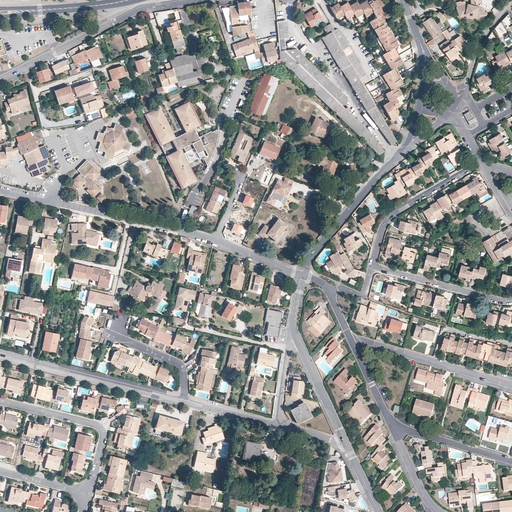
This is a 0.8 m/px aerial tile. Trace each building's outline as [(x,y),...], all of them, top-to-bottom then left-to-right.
[(366,0),(359,4),(364,13),(365,16),(373,12),(367,2),(366,0)] [(373,0),(370,0),(367,2),(373,12),(376,17),(381,15),(382,14),(379,10),(381,9),(380,7),(384,5),(380,0),(374,0),(374,1),(373,0)] [(482,0),(471,0),(472,1),(471,5),(469,4),(469,5),(467,4),(466,5),(465,0),(461,2),(461,1),(456,2),(461,16),(467,14),(467,13),(475,15),(475,16),(481,20),(486,13),(480,8),(478,7),(475,6),(476,4),(479,3),(483,2),(482,0)] [(248,20),(248,19),(247,15),(251,14),(249,1),(237,3),(238,5),(238,8),(230,9),(232,26),(232,32),(238,32),(249,31),(250,31),(250,29),(249,24),(248,24),(247,24),(247,20),(248,20)] [(357,1),(349,5),(354,14),(356,17),(364,13),(359,4),(357,1)] [(346,18),(354,14),(349,5),(347,2),(339,6),(344,14),(346,18)] [(337,3),(330,7),(337,19),(344,14),(339,6),(337,3)] [(316,7),(303,15),(311,27),(323,19),(316,7)] [(447,19),(441,10),(436,14),(442,22),(447,19)] [(511,17),(509,13),(502,21),(506,27),(511,22),(511,17)] [(381,15),(376,17),(369,22),(373,29),(385,22),(381,15)] [(432,16),(427,19),(423,21),(423,22),(434,38),(438,35),(442,32),(443,34),(448,31),(442,22),(438,25),(432,16)] [(169,31),(171,39),(181,35),(177,21),(169,23),(170,26),(166,27),(167,32),(169,31)] [(347,97),(298,48),(286,49),(284,39),(288,39),(286,21),(277,22),(277,25),(280,61),(379,154),(384,151),(370,132),(344,107),(346,104),(347,97)] [(389,30),(385,22),(373,29),(378,37),(389,30)] [(501,22),(495,28),(499,34),(505,29),(501,22)] [(332,32),(334,30),(330,23),(323,27),(327,34),(332,32)] [(337,28),(334,30),(332,32),(351,64),(361,82),(368,79),(339,30),(337,28)] [(450,34),(448,36),(449,38),(458,50),(461,48),(466,43),(460,34),(455,33),(453,29),(449,32),(450,34)] [(138,34),(127,37),(130,49),(146,44),(142,30),(137,32),(138,34)] [(258,48),(252,30),(250,31),(249,31),(247,31),(249,38),(232,44),(236,57),(246,53),(246,51),(254,48),(254,49),(258,48)] [(389,30),(378,37),(382,45),(394,37),(390,30),(389,30)] [(493,30),(489,37),(492,42),(498,38),(493,30)] [(351,64),(332,32),(327,34),(322,37),(341,70),(342,69),(351,64)] [(182,38),(181,35),(171,39),(174,48),(176,47),(184,45),(184,44),(182,38)] [(395,37),(394,37),(382,45),(387,52),(394,48),(398,45),(396,40),(397,40),(395,37)] [(458,50),(449,38),(447,40),(440,45),(442,49),(443,49),(446,52),(447,52),(447,53),(448,54),(448,55),(451,59),(458,54),(460,53),(459,52),(458,50)] [(273,42),(263,44),(265,51),(267,62),(277,60),(273,42)] [(184,45),(176,47),(178,54),(186,51),(184,45)] [(94,48),(93,47),(85,51),(85,50),(71,56),(75,64),(88,58),(90,62),(102,56),(98,48),(96,49),(94,48)] [(394,48),(387,52),(384,54),(382,55),(386,62),(398,55),(394,48)] [(511,60),(507,52),(506,50),(496,56),(497,59),(496,60),(501,68),(508,63),(509,64),(511,61),(511,60)] [(188,53),(175,57),(185,85),(201,80),(199,70),(193,72),(188,53)] [(403,63),(398,55),(386,62),(391,70),(394,68),(403,63)] [(175,57),(169,58),(172,68),(177,82),(178,86),(185,85),(175,57)] [(134,61),(138,73),(148,70),(146,63),(147,62),(146,58),(134,61)] [(63,60),(51,66),(55,74),(67,68),(66,65),(63,60)] [(351,64),(342,69),(366,111),(375,106),(361,82),(351,64)] [(112,80),(107,82),(109,88),(113,88),(114,89),(120,87),(117,79),(129,75),(127,71),(125,72),(123,65),(108,70),(112,80)] [(50,79),(48,71),(47,69),(47,68),(36,72),(39,83),(50,79)] [(177,82),(172,68),(164,71),(164,72),(158,75),(162,87),(177,82)] [(398,75),(394,68),(391,70),(382,75),(386,82),(398,75)] [(264,73),(262,72),(247,104),(250,106),(264,73)] [(279,79),(264,73),(250,106),(248,111),(249,112),(263,118),(279,79)] [(485,74),(477,79),(479,82),(477,83),(483,93),(489,89),(487,86),(494,82),(489,74),(486,76),(485,74)] [(398,75),(386,82),(389,87),(391,90),(397,87),(402,83),(398,75)] [(60,90),(60,88),(54,90),(58,104),(74,99),(70,87),(60,90)] [(401,94),(397,87),(391,90),(385,93),(389,101),(395,97),(400,95),(401,94)] [(16,96),(14,97),(7,99),(8,101),(4,102),(7,110),(10,109),(11,111),(17,109),(16,107),(29,103),(25,90),(20,92),(20,93),(16,94),(16,96)] [(92,94),(80,98),(85,113),(99,108),(99,107),(103,105),(100,94),(93,96),(92,94)] [(398,102),(395,97),(389,101),(382,105),(391,120),(397,116),(395,113),(398,111),(396,107),(400,105),(398,102)] [(175,137),(160,107),(154,110),(155,111),(150,113),(149,112),(148,110),(144,113),(146,116),(147,115),(161,142),(166,140),(167,141),(171,140),(173,139),(179,150),(177,151),(173,153),(174,154),(168,157),(181,183),(182,184),(180,185),(182,189),(187,186),(186,183),(188,181),(190,184),(197,181),(181,149),(184,148),(186,152),(192,149),(189,145),(192,143),(200,159),(202,158),(205,166),(207,165),(208,167),(208,166),(209,164),(211,162),(212,160),(213,158),(214,155),(215,153),(216,151),(217,148),(217,146),(218,143),(219,141),(219,139),(220,136),(220,134),(220,131),(221,129),(221,127),(213,131),(214,134),(213,134),(211,132),(211,131),(199,137),(194,128),(193,124),(196,123),(197,125),(201,123),(200,121),(198,122),(189,104),(191,103),(189,99),(185,102),(186,103),(186,105),(182,107),(181,106),(175,108),(186,132),(175,137)] [(200,121),(191,103),(189,104),(198,122),(200,121)] [(470,111),(464,114),(470,125),(476,122),(470,111)] [(169,155),(163,143),(167,141),(166,140),(161,142),(147,115),(146,116),(160,145),(167,158),(180,185),(182,184),(181,183),(168,157),(174,154),(173,153),(169,155)] [(309,130),(314,133),(315,130),(326,135),(331,124),(315,117),(309,130)] [(278,122),(274,130),(276,131),(279,132),(282,133),(285,134),(288,127),(278,122)] [(121,126),(117,124),(114,126),(113,128),(111,128),(110,128),(106,127),(105,130),(104,131),(103,134),(100,133),(97,134),(96,138),(98,141),(99,141),(100,143),(98,148),(102,151),(104,152),(105,153),(105,154),(106,158),(109,158),(113,157),(114,153),(122,149),(126,150),(129,148),(131,145),(129,142),(127,141),(127,140),(127,139),(124,132),(122,131),(122,130),(122,128),(121,126)] [(293,129),(288,127),(285,134),(286,135),(290,136),(293,129)] [(18,142),(33,136),(31,131),(15,137),(18,142)] [(239,132),(229,154),(234,157),(235,154),(239,156),(238,158),(243,161),(253,138),(239,132)] [(492,149),(503,143),(501,139),(503,138),(500,133),(493,137),(491,133),(487,135),(490,139),(489,139),(491,141),(492,143),(489,145),(492,149)] [(33,136),(18,142),(17,145),(17,146),(20,151),(20,152),(22,153),(28,165),(27,168),(29,172),(30,171),(33,177),(38,175),(40,176),(41,173),(47,171),(45,165),(47,164),(48,161),(47,157),(49,157),(44,145),(38,147),(37,143),(38,140),(35,139),(33,136)] [(446,150),(448,154),(458,148),(456,145),(458,144),(456,141),(452,143),(450,139),(446,141),(444,137),(436,142),(442,152),(446,150)] [(263,154),(275,158),(280,147),(264,141),(258,153),(262,155),(263,154)] [(506,143),(505,141),(503,143),(492,149),(494,153),(500,149),(501,151),(500,152),(503,157),(511,152),(511,151),(506,143)] [(12,154),(12,149),(11,146),(5,147),(5,151),(0,151),(0,165),(1,166),(1,164),(7,163),(6,159),(12,159),(12,154)] [(439,156),(433,146),(425,151),(427,154),(423,156),(428,165),(433,163),(431,161),(435,159),(439,156)] [(459,147),(458,148),(448,154),(454,165),(464,159),(462,156),(461,153),(462,152),(459,147)] [(333,173),(337,163),(321,157),(322,155),(319,154),(316,154),(315,154),(314,155),(313,155),(312,157),(312,158),(312,159),(312,160),(313,161),(313,162),(314,162),(313,167),(317,168),(315,173),(319,175),(319,176),(328,179),(329,178),(331,172),(333,173)] [(428,165),(423,156),(416,160),(417,164),(413,166),(418,176),(423,173),(422,171),(425,169),(429,166),(428,165)] [(87,160),(77,169),(84,177),(82,178),(80,176),(77,176),(74,179),(74,184),(76,186),(81,186),(84,183),(84,187),(88,187),(86,190),(91,195),(95,195),(98,192),(98,187),(94,184),(96,183),(96,180),(95,179),(98,175),(97,171),(95,168),(91,168),(90,163),(87,160)] [(151,171),(148,166),(142,168),(145,174),(151,171)] [(418,176),(413,166),(406,170),(408,173),(403,176),(405,179),(408,186),(412,183),(415,182),(417,185),(422,182),(418,176)] [(403,176),(400,171),(396,174),(399,179),(403,186),(405,185),(402,181),(405,179),(403,176)] [(285,176),(283,180),(291,185),(294,179),(285,176)] [(473,180),(466,184),(472,194),(476,191),(478,195),(479,195),(486,190),(487,190),(482,180),(479,182),(476,176),(472,178),(473,180)] [(283,180),(279,178),(272,189),(272,190),(270,194),(269,194),(266,200),(273,204),(276,198),(280,200),(283,195),(285,196),(285,195),(291,185),(283,180)] [(391,199),(396,196),(400,194),(401,195),(406,192),(403,186),(399,179),(395,182),(396,183),(387,189),(389,193),(388,194),(391,199)] [(256,183),(251,181),(238,213),(248,218),(251,211),(252,212),(260,192),(261,189),(255,186),(256,183)] [(259,184),(256,183),(255,186),(261,189),(260,192),(264,194),(267,187),(264,186),(259,184)] [(466,184),(457,189),(463,199),(472,194),(466,184)] [(215,186),(206,209),(216,214),(224,196),(217,193),(220,188),(215,186)] [(220,188),(217,193),(224,196),(226,191),(220,188)] [(452,190),(448,192),(448,194),(446,195),(450,202),(453,200),(455,203),(463,199),(457,189),(453,192),(452,190)] [(98,192),(95,195),(97,197),(96,198),(101,202),(105,198),(101,193),(100,194),(98,192)] [(450,202),(446,195),(446,194),(439,198),(440,199),(438,200),(435,202),(440,210),(451,204),(450,202)] [(435,202),(432,204),(433,206),(431,206),(423,211),(430,221),(437,217),(439,219),(444,216),(440,210),(435,202)] [(188,212),(194,215),(197,208),(191,206),(188,212)] [(370,213),(360,219),(362,221),(368,232),(371,230),(369,225),(375,222),(370,213)] [(21,217),(21,216),(17,216),(15,230),(21,231),(20,233),(26,234),(28,224),(32,225),(33,217),(25,215),(25,217),(22,216),(22,218),(21,217)] [(54,228),(55,219),(45,217),(42,233),(54,236),(56,228),(54,228)] [(266,226),(259,235),(266,241),(269,237),(276,242),(289,226),(279,219),(271,229),(266,226)] [(417,221),(409,219),(408,222),(401,220),(398,229),(414,233),(414,234),(415,234),(416,229),(415,229),(417,221)] [(364,234),(368,232),(362,221),(357,224),(364,234)] [(99,233),(85,230),(85,223),(75,223),(71,223),(71,230),(78,230),(78,234),(71,234),(71,244),(72,244),(86,244),(96,246),(99,233)] [(242,227),(234,223),(230,231),(239,235),(240,233),(242,228),(242,227)] [(347,241),(344,242),(349,250),(352,248),(354,250),(363,245),(360,239),(356,241),(352,234),(345,238),(347,241)] [(492,236),(483,242),(489,253),(498,248),(497,245),(492,236)] [(389,237),(387,246),(392,247),(391,251),(395,253),(394,257),(397,257),(398,255),(402,256),(405,246),(400,245),(401,240),(389,237)] [(42,238),(41,246),(40,249),(34,248),(33,247),(28,272),(39,274),(41,260),(53,262),(54,255),(56,256),(57,250),(55,249),(56,245),(51,244),(51,240),(42,238)] [(152,239),(147,238),(142,251),(146,253),(157,257),(157,256),(161,257),(162,254),(165,255),(167,250),(160,247),(161,245),(156,243),(155,245),(151,244),(152,239)] [(178,254),(181,245),(173,241),(169,251),(178,254)] [(509,241),(501,246),(506,256),(511,252),(511,246),(509,241)] [(417,249),(405,246),(402,256),(409,258),(409,261),(413,262),(417,249)] [(501,246),(498,248),(489,253),(495,263),(506,256),(501,246)] [(189,247),(186,257),(189,258),(187,270),(201,273),(206,255),(201,254),(201,252),(192,250),(192,248),(189,247)] [(340,255),(338,251),(331,255),(333,260),(327,263),(331,270),(330,270),(330,271),(337,274),(340,272),(337,267),(339,266),(344,263),(346,268),(347,267),(352,264),(345,252),(340,255)] [(441,251),(440,251),(438,257),(436,266),(440,267),(441,262),(448,264),(450,254),(441,251)] [(436,266),(438,257),(427,254),(423,269),(427,270),(428,265),(436,266)] [(21,261),(8,258),(5,276),(12,277),(12,281),(17,282),(21,261)] [(76,277),(80,265),(74,264),(71,276),(76,277)] [(233,264),(229,279),(231,279),(230,284),(230,286),(240,289),(244,274),(241,274),(242,272),(240,272),(240,271),(241,266),(233,264)] [(352,264),(347,267),(349,269),(348,270),(345,272),(351,277),(355,273),(354,268),(352,264)] [(467,269),(468,266),(462,264),(459,275),(466,277),(466,279),(470,280),(471,277),(473,270),(467,269)] [(80,265),(76,277),(81,278),(80,283),(88,285),(89,279),(98,281),(97,286),(107,288),(111,274),(108,273),(104,272),(104,270),(92,267),(91,271),(85,270),(85,269),(84,266),(80,265)] [(486,267),(480,266),(480,269),(473,267),(473,270),(471,277),(475,278),(476,276),(483,278),(486,267)] [(260,294),(264,278),(255,276),(256,273),(252,272),(247,291),(260,294)] [(511,275),(503,273),(500,284),(510,286),(511,280),(511,275)] [(143,286),(136,281),(129,293),(142,301),(147,292),(148,292),(149,292),(150,291),(159,296),(161,297),(163,298),(166,293),(163,291),(160,290),(163,285),(159,284),(153,281),(151,284),(150,285),(149,285),(148,285),(147,285),(146,285),(145,285),(145,286),(143,286)] [(395,285),(388,283),(386,294),(401,298),(403,290),(406,291),(408,286),(399,283),(398,286),(395,285)] [(282,287),(270,285),(267,300),(277,303),(277,299),(280,299),(280,296),(282,287)] [(194,300),(195,291),(178,287),(176,296),(178,296),(175,308),(181,309),(181,308),(185,305),(186,298),(188,298),(194,300)] [(432,293),(430,292),(422,290),(420,299),(422,300),(421,303),(433,306),(436,293),(432,292),(432,293)] [(115,297),(90,291),(88,301),(96,303),(108,306),(108,305),(112,306),(113,304),(115,297)] [(158,298),(159,296),(150,291),(149,292),(148,292),(147,292),(142,301),(143,302),(148,294),(149,294),(150,294),(158,298)] [(216,292),(210,291),(210,295),(199,293),(197,304),(201,305),(199,317),(208,319),(210,305),(211,297),(215,298),(216,292)] [(436,293),(433,306),(445,309),(448,299),(444,297),(444,295),(436,293)] [(33,297),(24,296),(23,300),(20,299),(18,306),(26,307),(25,311),(30,312),(30,309),(33,310),(32,312),(37,313),(37,312),(41,313),(43,303),(32,301),(33,297)] [(186,312),(188,298),(186,298),(185,305),(181,308),(181,309),(175,308),(178,296),(176,296),(173,310),(186,312)] [(240,315),(244,308),(232,302),(230,305),(229,304),(222,317),(231,322),(236,313),(240,315)] [(459,302),(455,314),(464,316),(464,315),(476,318),(477,311),(474,310),(475,305),(465,302),(464,303),(459,302)] [(356,320),(361,321),(362,318),(368,320),(372,322),(371,325),(375,326),(378,313),(375,313),(376,310),(375,310),(377,306),(370,304),(369,307),(361,305),(358,312),(356,320)] [(320,333),(324,329),(321,327),(328,320),(322,315),(325,312),(320,307),(307,321),(320,333)] [(283,312),(267,310),(265,322),(269,323),(267,336),(279,338),(280,328),(278,328),(278,324),(281,324),(283,312)] [(502,312),(499,312),(498,314),(493,313),(489,311),(486,322),(495,325),(497,321),(499,321),(502,312)] [(511,311),(511,315),(506,314),(502,312),(499,321),(499,322),(504,324),(505,322),(511,323),(511,311)] [(11,314),(10,319),(28,322),(29,320),(18,319),(19,315),(11,314)] [(78,338),(79,338),(91,341),(91,336),(90,335),(91,331),(89,330),(90,329),(88,328),(89,326),(90,326),(94,319),(89,316),(87,317),(84,316),(81,321),(78,338)] [(401,328),(403,322),(391,318),(390,321),(387,320),(384,329),(391,331),(392,330),(400,332),(401,328)] [(28,322),(10,319),(7,334),(13,335),(13,333),(14,332),(26,334),(27,329),(28,322)] [(158,327),(157,326),(150,323),(141,319),(137,328),(142,331),(141,333),(153,338),(157,330),(158,327)] [(331,322),(328,320),(321,327),(324,329),(331,322)] [(417,325),(413,336),(424,340),(424,338),(433,340),(435,331),(424,328),(424,327),(417,325)] [(171,345),(175,337),(157,330),(153,338),(153,340),(157,342),(157,341),(170,347),(171,345)] [(59,334),(45,331),(41,349),(55,352),(59,334)] [(444,337),(441,346),(447,348),(446,350),(450,351),(451,349),(454,339),(456,335),(451,333),(449,338),(444,337)] [(187,338),(176,334),(175,337),(171,345),(175,346),(182,349),(181,352),(190,355),(196,340),(188,337),(187,338)] [(460,351),(465,353),(468,342),(464,341),(465,337),(460,336),(459,340),(454,339),(451,349),(456,351),(455,352),(460,354),(460,351)] [(335,342),(336,341),(336,340),(334,337),(325,347),(329,350),(324,355),(328,358),(326,360),(330,364),(337,357),(342,352),(338,348),(340,346),(339,345),(335,342)] [(89,348),(91,341),(79,338),(75,356),(88,359),(90,349),(89,348)] [(469,343),(468,342),(465,353),(465,354),(479,358),(479,357),(483,342),(479,340),(478,345),(473,344),(474,339),(470,338),(469,343)] [(488,341),(487,342),(487,343),(483,342),(479,357),(488,360),(493,343),(488,341)] [(496,344),(493,343),(488,360),(499,364),(503,351),(495,349),(496,344)] [(511,348),(508,347),(506,351),(506,352),(503,351),(499,364),(507,366),(508,361),(511,351),(511,349),(511,348)] [(128,367),(133,357),(118,350),(114,352),(110,361),(116,363),(117,362),(128,367)] [(216,352),(205,350),(203,356),(201,356),(199,366),(201,366),(211,369),(212,363),(215,364),(216,359),(215,358),(216,352)] [(272,366),(275,356),(266,354),(259,352),(257,362),(272,366)] [(243,367),(245,355),(238,353),(237,357),(229,356),(226,370),(230,371),(231,366),(235,367),(238,367),(238,366),(243,367)] [(143,360),(133,356),(133,357),(128,367),(127,370),(132,372),(132,373),(137,375),(139,372),(149,376),(154,366),(143,361),(143,360)] [(168,371),(154,365),(154,366),(149,376),(163,382),(164,380),(166,374),(168,371)] [(213,369),(211,369),(201,366),(200,371),(201,371),(198,383),(199,383),(197,384),(197,385),(196,385),(196,386),(195,387),(195,388),(196,389),(197,389),(198,390),(199,390),(201,390),(208,392),(213,369)] [(349,390),(354,385),(357,381),(352,377),(349,381),(345,377),(349,372),(346,369),(334,382),(344,390),(343,391),(347,395),(350,391),(349,390)] [(428,373),(428,372),(418,369),(415,380),(427,384),(426,388),(435,391),(434,395),(441,396),(444,384),(441,383),(443,376),(437,374),(436,375),(428,373)] [(3,376),(1,387),(12,390),(20,392),(23,381),(3,376)] [(260,397),(264,378),(254,376),(250,394),(260,397)] [(303,384),(302,382),(300,381),(301,378),(294,377),(292,387),(303,389),(303,384)] [(49,402),(52,390),(48,389),(48,388),(33,384),(30,396),(45,400),(45,401),(49,402)] [(467,392),(462,391),(459,390),(460,387),(460,386),(456,385),(451,402),(458,404),(460,397),(465,399),(465,397),(470,399),(470,398),(473,389),(468,387),(467,392)] [(303,389),(292,387),(291,396),(300,398),(300,394),(302,394),(303,389)] [(52,390),(49,402),(54,403),(54,400),(69,403),(71,395),(70,395),(70,393),(68,393),(68,391),(58,388),(57,391),(52,390)] [(478,390),(473,388),(473,389),(470,398),(470,399),(468,405),(475,407),(475,405),(485,408),(489,396),(479,393),(478,394),(477,394),(477,392),(478,390)] [(99,408),(101,397),(96,395),(95,398),(87,396),(86,400),(82,399),(80,408),(92,412),(94,407),(99,408)] [(101,397),(99,408),(108,410),(108,408),(113,409),(116,400),(101,397)] [(458,404),(451,402),(450,404),(462,408),(465,399),(460,397),(458,404)] [(416,399),(413,413),(430,418),(434,405),(416,399)] [(511,400),(509,400),(509,402),(508,404),(502,402),(503,400),(499,399),(496,411),(499,412),(500,411),(504,413),(504,411),(511,413),(511,400)] [(359,400),(359,401),(364,405),(363,406),(371,414),(373,412),(359,400)] [(305,401),(303,402),(309,415),(301,419),(302,422),(313,417),(305,401)] [(364,405),(359,401),(354,405),(355,406),(348,414),(361,425),(371,414),(363,406),(364,405)] [(309,415),(303,402),(298,405),(298,406),(290,410),(297,424),(302,422),(301,419),(309,415)] [(118,413),(121,410),(124,408),(125,408),(122,404),(115,409),(118,413)] [(121,410),(118,413),(115,415),(117,418),(124,414),(121,410)] [(6,414),(5,416),(0,414),(0,423),(3,425),(15,428),(18,417),(6,414)] [(121,430),(134,433),(136,434),(140,418),(126,415),(124,421),(128,422),(127,427),(122,426),(121,430)] [(159,415),(156,427),(180,434),(183,422),(159,415)] [(47,433),(48,427),(49,424),(44,423),(44,425),(29,422),(26,432),(34,434),(41,435),(42,432),(47,433)] [(215,427),(208,430),(202,432),(204,437),(207,445),(224,439),(218,423),(214,424),(215,426),(215,427)] [(379,447),(382,444),(386,440),(381,436),(383,434),(379,430),(381,429),(376,425),(364,438),(372,446),(375,443),(379,447)] [(48,427),(47,433),(46,436),(49,437),(54,438),(65,441),(68,429),(54,426),(54,428),(48,427)] [(511,438),(511,429),(505,427),(505,429),(500,427),(500,430),(492,427),(488,438),(502,442),(503,440),(511,442),(511,438)] [(121,430),(116,429),(113,441),(117,442),(116,447),(125,449),(126,447),(130,448),(134,433),(121,430)] [(73,453),(84,455),(85,451),(88,452),(91,437),(78,433),(73,453)] [(0,454),(11,458),(14,446),(8,445),(9,441),(0,438),(0,454)] [(245,440),(241,459),(258,462),(262,444),(245,440)] [(382,444),(379,447),(371,456),(380,465),(384,468),(391,460),(386,455),(382,451),(385,448),(382,444)] [(433,464),(432,451),(429,451),(429,448),(424,448),(423,446),(420,446),(419,444),(415,445),(417,453),(421,452),(422,452),(423,465),(424,465),(431,464),(433,464)] [(41,461),(42,455),(38,454),(39,448),(25,445),(22,456),(26,457),(36,459),(35,461),(35,463),(40,464),(41,461)] [(48,449),(44,448),(42,455),(41,461),(45,462),(45,465),(51,466),(58,468),(60,458),(62,458),(64,453),(53,450),(52,455),(47,454),(48,449)] [(197,451),(193,468),(213,472),(215,460),(206,457),(207,454),(197,451)] [(84,455),(73,453),(71,459),(73,460),(70,470),(81,472),(84,459),(85,460),(86,456),(84,455)] [(112,456),(110,466),(108,473),(109,473),(122,477),(126,460),(112,456)] [(474,473),(472,462),(472,460),(461,461),(462,464),(457,464),(458,470),(459,477),(459,478),(468,477),(468,474),(474,473)] [(331,462),(328,461),(325,472),(330,473),(330,475),(328,475),(329,482),(343,480),(341,468),(339,469),(338,462),(338,461),(331,462)] [(485,466),(482,466),(477,466),(476,461),(472,462),(474,473),(474,479),(479,479),(480,483),(492,482),(490,465),(485,466)] [(443,463),(437,463),(438,468),(432,469),(431,464),(424,465),(424,470),(426,470),(426,474),(431,474),(433,474),(434,482),(439,481),(439,477),(443,477),(443,473),(444,472),(443,463)] [(154,474),(141,470),(139,476),(136,476),(132,492),(142,494),(144,486),(147,487),(154,489),(156,482),(149,481),(146,480),(147,478),(153,480),(154,474)] [(121,481),(122,477),(109,473),(107,484),(105,484),(104,483),(102,489),(119,493),(122,481),(121,481)] [(391,474),(386,480),(387,481),(381,487),(386,491),(388,488),(394,495),(403,486),(398,481),(396,484),(394,481),(395,481),(393,479),(395,477),(391,474)] [(184,481),(172,478),(171,484),(183,487),(184,481)] [(508,478),(507,478),(502,478),(504,491),(509,491),(511,490),(511,479),(508,480),(508,478)] [(351,499),(355,496),(352,489),(346,490),(346,488),(340,489),(339,485),(328,487),(329,491),(325,491),(325,494),(331,495),(338,494),(338,497),(348,495),(351,499)] [(19,501),(26,503),(28,492),(21,490),(21,489),(11,486),(7,502),(18,505),(19,501)] [(29,490),(28,492),(26,503),(26,504),(38,507),(42,508),(44,500),(46,494),(40,493),(40,495),(36,494),(36,495),(32,494),(32,491),(29,490)] [(466,494),(466,491),(458,492),(459,492),(448,493),(450,505),(454,505),(454,507),(460,506),(460,504),(460,502),(467,501),(467,503),(468,509),(473,509),(471,493),(470,493),(466,494)] [(199,494),(195,493),(193,503),(208,506),(210,495),(199,493),(199,494)] [(258,507),(260,499),(246,496),(245,502),(247,502),(247,504),(251,505),(252,501),(254,501),(253,505),(258,507)] [(117,502),(100,498),(99,502),(103,503),(106,504),(104,511),(103,511),(115,511),(117,506),(116,506),(117,502)] [(60,500),(55,499),(51,511),(68,511),(69,510),(66,509),(67,505),(62,504),(61,508),(64,509),(63,511),(58,511),(60,500)] [(268,509),(270,501),(260,499),(258,507),(268,509)] [(500,511),(506,511),(511,511),(511,499),(499,501),(500,511)] [(500,511),(499,501),(482,504),(483,511),(500,511)] [(408,511),(406,510),(409,507),(410,507),(406,503),(397,511),(408,511)]
